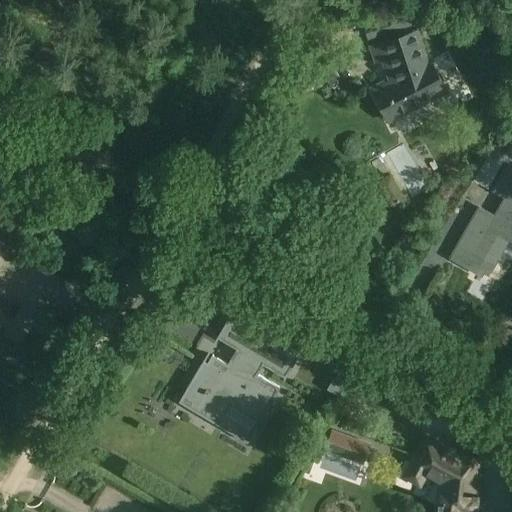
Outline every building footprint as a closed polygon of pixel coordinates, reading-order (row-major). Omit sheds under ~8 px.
[(368,39),(416,23),(412,9),(363,25),(368,39)] [(383,57),(390,77),(371,87),(388,120),(423,102),(424,104),(448,91),(431,59),(429,60),(423,44),(422,45),(417,30),(370,46),(375,60),(383,57)] [(511,168),(508,166),(494,191),(506,198),(496,215),(479,205),(449,257),(467,267),(467,266),(481,274),(485,267),(490,270),(508,238),(511,240),(511,168)] [(231,398),(262,417),(280,387),(258,373),(264,364),(286,377),(300,353),(276,338),(273,343),(267,339),(270,335),(231,312),(217,336),(237,348),(228,363),(213,354),(208,363),(204,360),(179,401),(216,423),(231,398)] [(508,352),(511,344),(511,329),(498,322),(487,340),(508,352)] [(356,363),(342,354),(331,372),(336,375),(328,388),(337,394),(356,363)] [(373,386),(384,406),(396,399),(386,379),(373,386)] [(409,397),(432,410),(439,397),(416,385),(409,397)] [(368,444),(333,431),(326,448),(362,461),(368,444)] [(412,464),(409,463),(402,476),(421,486),(428,475),(445,484),(443,487),(442,491),(440,495),(440,500),(438,500),(438,505),(439,505),(439,510),(438,511),(477,511),(479,494),(477,494),(477,490),(476,490),(479,464),(479,461),(477,457),(474,455),(471,453),(467,453),(464,455),(461,457),(425,438),(412,464)]
